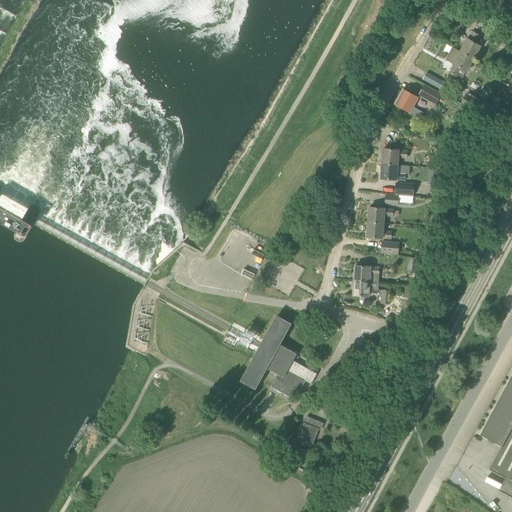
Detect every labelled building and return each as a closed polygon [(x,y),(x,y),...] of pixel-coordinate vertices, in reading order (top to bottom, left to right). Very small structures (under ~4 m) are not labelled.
[(511,6),(500,0),(494,0),(489,10),(509,22),(511,17),(511,6)] [(467,39),(460,52),(473,59),(480,47),(474,44),(479,36),(472,32),(468,40),(467,39)] [(510,45),(511,40),(511,38),(506,35),(502,42),(510,45)] [(385,37),(381,43),(386,47),(390,40),(385,37)] [(462,80),(466,72),(473,59),(460,52),(452,48),(445,60),(453,65),(454,65),(449,73),(462,80)] [(423,80),(432,85),(440,89),(443,82),(427,73),(423,80)] [(424,85),(419,94),(428,99),(427,100),(435,105),(441,94),(424,85)] [(446,97),(450,90),(450,89),(444,86),(440,93),(446,97)] [(403,89),(394,105),(420,119),(423,113),(413,107),(418,98),(403,89)] [(457,103),(460,96),(450,90),(446,97),(457,103)] [(479,115),(484,104),(466,94),(460,104),(479,115)] [(487,123),(480,118),(476,124),(483,129),(487,123)] [(398,150),(383,149),(382,164),(397,165),(398,158),(407,158),(407,151),(398,151),(398,150)] [(456,167),(462,156),(458,155),(453,165),(456,167)] [(382,164),(381,179),(396,180),(405,181),(405,174),(397,173),(397,165),(382,164)] [(411,196),(412,186),(396,184),(395,194),(411,196)] [(386,196),(385,204),(398,205),(399,197),(386,196)] [(25,240),(39,214),(40,212),(40,210),(40,209),(39,208),(34,205),(32,205),(30,206),(24,216),(15,234),(14,235),(14,237),(15,240),(19,243),(21,243),(23,242),(25,240)] [(384,209),(369,208),(368,223),(383,224),(384,216),(392,217),(393,210),(384,209)] [(368,223),(367,238),(382,239),(382,238),(391,239),(391,232),(383,232),(383,224),(368,223)] [(399,243),(382,242),(381,253),(398,254),(399,243)] [(406,271),(417,273),(418,273),(420,259),(408,257),(406,271)] [(355,266),(354,281),(378,283),(379,268),(370,267),(355,266)] [(379,297),(380,291),(378,290),(379,283),(378,283),(354,281),(353,296),(360,296),(360,302),(362,304),(365,304),(368,302),(368,297),(379,297)] [(404,287),(402,298),(412,300),(414,289),(404,287)] [(389,304),(390,294),(390,291),(382,291),(381,304),(389,304)] [(277,316),(262,342),(242,379),(255,386),(266,367),(284,377),(297,354),(278,344),(290,324),(277,316)] [(387,384),(391,376),(382,371),(377,378),(387,384)] [(511,375),(480,437),(502,448),(489,472),(511,483),(511,491),(509,497),(511,498),(511,375)] [(319,408),(329,412),(333,402),(324,397),(319,408)] [(307,417),(298,439),(300,440),(312,445),(313,443),(318,429),(320,430),(323,424),(307,417)] [(291,456),(293,450),(297,440),(290,437),(283,453),(291,456)] [(318,445),(313,443),(312,445),(300,440),(297,447),(314,454),(318,445)]
